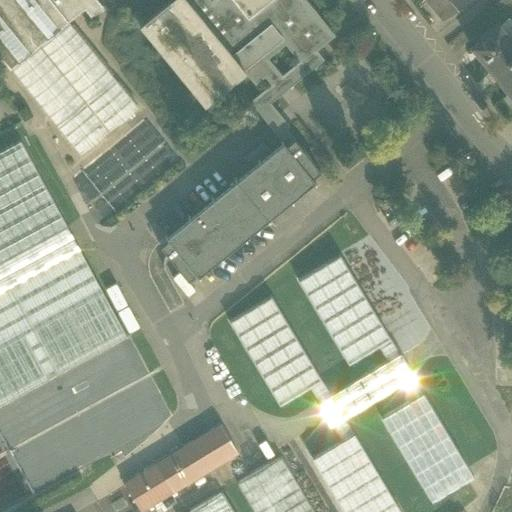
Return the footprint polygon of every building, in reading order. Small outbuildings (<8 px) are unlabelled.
[(0,0),(0,57),(11,71),(69,23),(49,0),(0,0)] [(49,0),(69,23),(86,11),(91,17),(102,8),(95,0),(49,0)] [(214,0),(212,2),(209,0),(172,0),(140,27),(204,106),(246,72),(255,84),(265,76),(272,85),(281,77),(267,59),(285,45),(300,63),(332,35),(302,0),(214,0)] [(430,0),(443,15),(461,0),(430,0)] [(511,31),(504,21),(499,25),(470,48),(491,73),(511,55),(511,31)] [(138,108),(69,23),(11,71),(80,155),(138,108)] [(511,55),(491,73),(511,99),(511,55)] [(283,143),(166,238),(168,240),(160,247),(187,280),(196,273),(198,276),(314,181),(311,178),(319,171),(293,139),(285,146),(283,143)] [(20,140),(0,151),(0,291),(79,249),(20,140)] [(0,291),(0,402),(125,334),(79,249),(0,291)] [(400,511),(344,418),(401,384),(410,400),(380,418),(430,501),(472,475),(339,255),(298,281),(348,364),(378,346),(387,361),(330,395),(271,297),(229,322),(279,405),(309,387),(318,403),(316,404),(329,427),(332,425),(341,441),(311,459),(343,511),(400,511)] [(220,424),(155,464),(172,493),(237,453),(220,424)] [(313,511),(280,457),(236,483),(253,511),(313,511)] [(155,464),(123,483),(140,511),(172,493),(155,464)] [(233,511),(221,492),(187,511),(233,511)]
